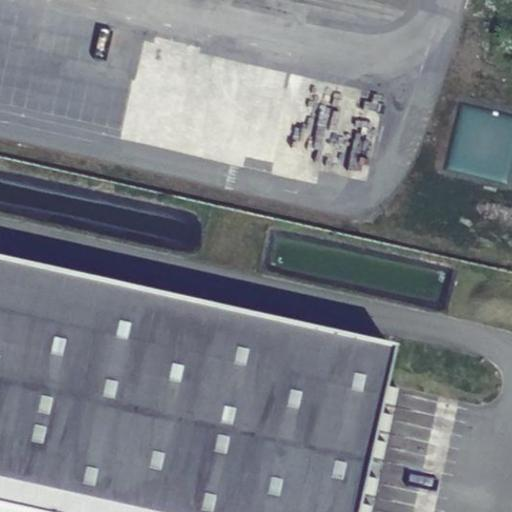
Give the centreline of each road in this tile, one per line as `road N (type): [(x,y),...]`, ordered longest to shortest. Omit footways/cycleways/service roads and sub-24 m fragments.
road 1 (unknown): [(422,79),(403,151),(374,187),(347,195),(0,129)]
road 2 (unknown): [(66,0),(422,79)]
